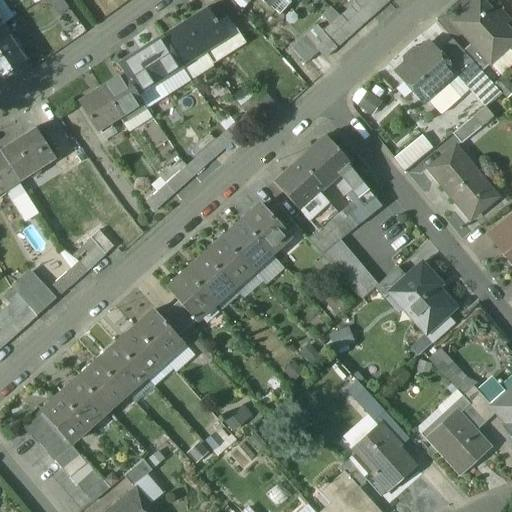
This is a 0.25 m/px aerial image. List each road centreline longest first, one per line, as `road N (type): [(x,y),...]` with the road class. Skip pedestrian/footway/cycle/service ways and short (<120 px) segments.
road 1 (residential): [(0,385),(323,98)]
road 2 (residential): [(511,321),(323,98)]
road 3 (residential): [(153,0),(0,110)]
road 4 (residential): [(323,98),(429,0)]
